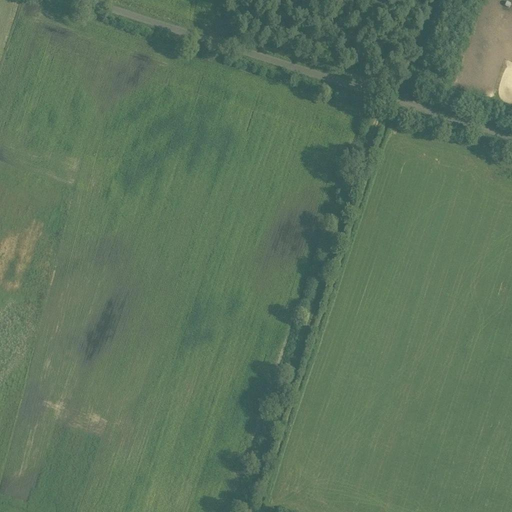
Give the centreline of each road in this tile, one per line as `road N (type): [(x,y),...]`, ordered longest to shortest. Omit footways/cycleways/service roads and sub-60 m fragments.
road 1 (track): [(385,92),(246,511)]
road 2 (unclassified): [(93,0),(511,134)]
